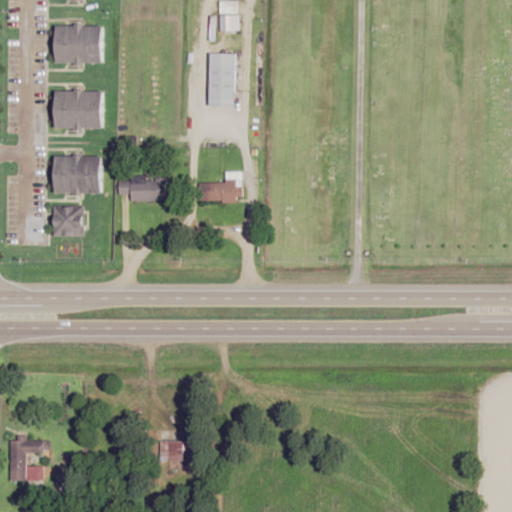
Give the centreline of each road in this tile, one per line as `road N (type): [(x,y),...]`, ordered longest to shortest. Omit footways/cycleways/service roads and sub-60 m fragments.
road 1 (trunk): [(0,327),(511,330)]
road 2 (trunk): [(511,299),(0,298)]
